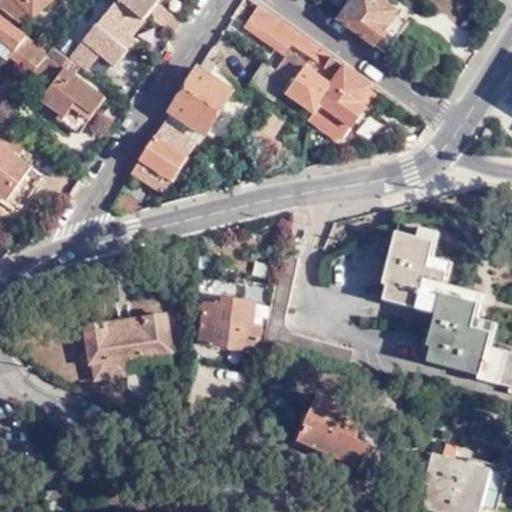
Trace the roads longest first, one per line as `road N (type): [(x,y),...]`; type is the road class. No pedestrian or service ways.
road 1 (tertiary): [(63,252),(444,154)]
road 2 (residential): [(291,511),(58,405),(12,377),(0,360)]
road 3 (residential): [(63,252),(223,0)]
road 4 (residential): [(280,0),(457,126)]
